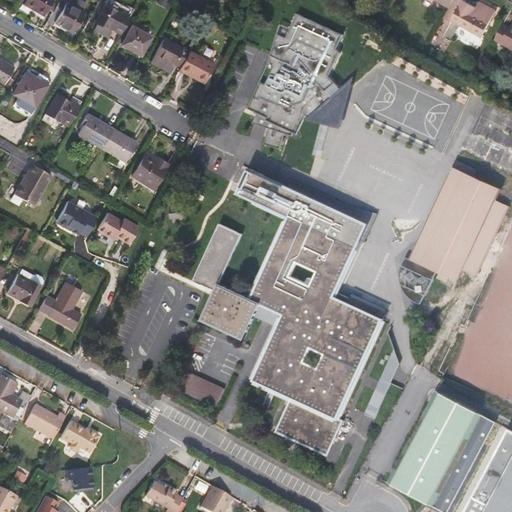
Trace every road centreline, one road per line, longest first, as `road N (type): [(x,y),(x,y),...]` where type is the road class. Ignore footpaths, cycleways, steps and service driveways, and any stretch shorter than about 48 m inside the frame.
road 1 (residential): [(173,121),(0,19)]
road 2 (residential): [(171,428),(319,511)]
road 3 (residential): [(0,334),(116,394)]
